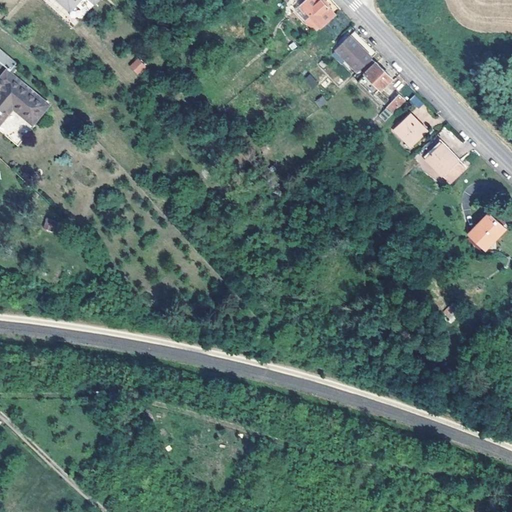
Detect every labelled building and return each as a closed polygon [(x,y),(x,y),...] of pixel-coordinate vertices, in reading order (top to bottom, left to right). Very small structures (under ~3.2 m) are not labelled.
[(87,0),(94,6),(100,0),(58,0),(69,12),(81,0),(87,0)] [(320,27),(334,14),(327,7),(329,5),(323,0),(305,0),(300,5),(320,27)] [(313,33),(320,27),(300,5),(293,11),(313,33)] [(371,58),(376,53),(364,42),(353,31),(334,49),(335,50),(345,60),(357,72),(366,63),(371,58)] [(340,65),(345,60),(335,50),(330,55),(340,65)] [(364,73),(368,78),(378,88),(389,78),(371,58),(366,63),(370,67),(364,73)] [(135,61),(129,66),(136,74),(142,68),(135,61)] [(370,67),(366,63),(357,72),(353,76),(361,84),(368,78),(364,73),(370,67)] [(32,122),(46,105),(6,71),(0,78),(0,121),(12,107),(32,122)] [(309,74),(304,80),(313,88),(318,82),(309,74)] [(388,98),(390,100),(396,94),(394,92),(388,98)] [(396,94),(390,100),(377,114),(383,120),(403,100),(396,94)] [(414,95),(409,101),(418,109),(423,103),(414,95)] [(323,96),(314,101),(319,108),(327,103),(323,96)] [(414,122),(416,120),(409,113),(407,115),(414,122)] [(414,122),(407,115),(393,129),(410,147),(426,130),(416,120),(414,122)] [(450,184),(466,168),(441,142),(424,158),(450,184)] [(486,216),(465,238),(481,253),(502,232),(486,216)] [(45,218),(43,229),(58,232),(60,221),(45,218)] [(443,312),(450,320),(461,310),(454,302),(443,312)]
